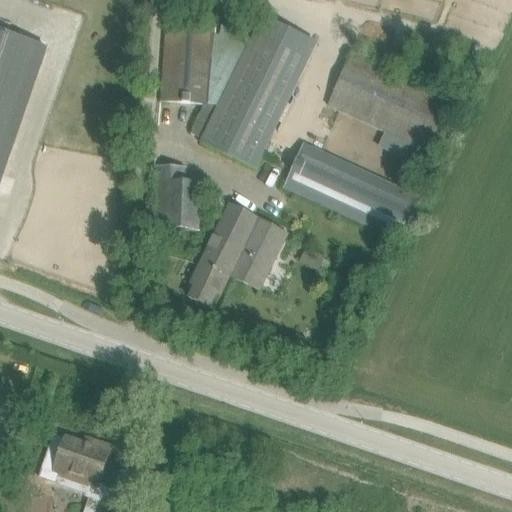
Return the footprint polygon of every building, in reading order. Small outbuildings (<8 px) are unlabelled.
[(192,134),(203,140),(252,39),(217,23),(215,30),(209,109),(204,108),(192,134)] [(160,105),(204,108),(209,109),(215,30),(166,26),(160,105)] [(252,39),(203,140),(201,144),(208,147),(244,166),(257,173),(313,57),(256,29),(252,39)] [(0,180),(46,48),(0,31),(0,180)] [(329,111),(430,154),(452,103),(351,60),(329,111)] [(284,189),(402,245),(423,201),(305,145),(284,189)] [(184,169),(174,168),(154,167),(151,231),(198,233),(199,213),(200,183),(184,182),(184,169)] [(231,277),(258,222),(229,208),(200,267),(191,285),(195,287),(189,299),(209,309),(217,293),(221,295),(230,276),(231,277)] [(287,236),(258,222),(231,277),(260,291),(268,273),(287,236)] [(307,250),(301,263),(318,270),(324,258),(307,250)] [(86,497),(90,499),(100,502),(101,501),(110,504),(114,493),(98,487),(112,449),(93,443),(92,448),(65,439),(65,440),(54,436),(40,478),(47,481),(55,484),(57,479),(60,470),(82,477),(80,482),(90,485),(86,497)] [(101,501),(96,511),(125,511),(126,510),(110,504),(101,501)]
